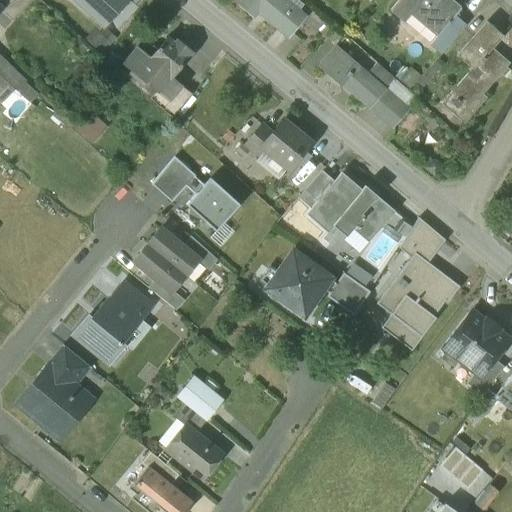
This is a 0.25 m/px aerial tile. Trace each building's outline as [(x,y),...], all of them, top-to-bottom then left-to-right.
[(5,0),(0,6),(0,9),(10,18),(26,0),(5,0)] [(73,0),(102,25),(124,0),(73,0)] [(302,15),(284,0),(240,0),(238,4),(252,15),(255,11),(262,17),(262,16),(285,35),(302,15)] [(450,0),(394,0),(388,8),(402,20),(408,12),(435,35),(447,20),(448,22),(451,18),(449,17),(458,6),(450,0)] [(484,20),(454,53),(469,66),(447,92),(453,97),(452,98),(456,102),(457,101),(465,108),(507,61),(488,45),(500,34),(484,20)] [(165,36),(155,49),(152,46),(144,55),(132,69),(155,88),(157,90),(169,76),(189,51),(175,39),(172,42),(165,36)] [(382,88),(332,46),(316,64),(339,83),(341,81),(349,88),(348,90),(366,106),(373,99),(374,100),(377,96),(376,94),(382,88)] [(135,47),(123,61),(132,69),(144,55),(135,47)] [(22,77),(0,56),(0,75),(13,87),(22,77)] [(13,87),(0,75),(0,90),(5,96),(13,87)] [(189,93),(169,76),(157,90),(155,88),(147,97),(170,117),(189,93)] [(404,108),(382,88),(376,94),(377,96),(374,100),(373,99),(366,106),(389,125),(404,108)] [(108,129),(90,114),(75,132),(93,147),(108,129)] [(306,142),(281,121),(271,133),(261,145),(262,146),(286,166),(306,142)] [(259,124),(244,143),(256,153),(262,146),(261,145),(271,133),(259,124)] [(172,155),(149,182),(169,200),(183,185),(192,175),(193,174),(172,155)] [(319,169),(296,195),(309,207),(332,180),(319,169)] [(309,207),(304,212),(326,230),(331,223),(338,215),(350,226),(365,240),(392,210),(362,184),(359,188),(339,171),(332,180),(309,207)] [(201,183),(192,175),(183,185),(192,193),(201,183)] [(237,203),(207,176),(201,183),(192,193),(184,203),(213,229),(237,203)] [(350,226),(338,215),(331,223),(343,234),(350,226)] [(444,239),(418,217),(398,246),(412,257),(415,252),(427,261),(444,239)] [(179,244),(158,227),(145,242),(183,273),(195,258),(196,258),(179,244)] [(215,258),(188,234),(179,244),(196,258),(195,258),(207,268),(215,258)] [(183,273),(145,242),(132,258),(153,276),(170,289),(183,273)] [(326,276),(291,251),(265,287),(301,312),(320,286),(326,276)] [(458,285),(427,261),(415,252),(412,257),(378,301),(391,311),(405,293),(433,314),(444,300),(446,301),(458,285)] [(327,291),(325,294),(351,313),(367,290),(341,271),(333,282),(327,291)] [(170,289),(153,276),(146,285),(174,308),(182,298),(170,289)] [(326,276),(320,286),(327,291),(333,282),(326,276)] [(121,281),(108,297),(135,319),(148,304),(121,281)] [(435,315),(433,314),(405,293),(391,311),(381,324),(410,347),(435,315)] [(119,338),(135,319),(108,297),(107,296),(90,315),(87,313),(71,332),(105,361),(122,341),(119,338)] [(469,309),(440,346),(472,370),(476,373),(488,358),(490,359),(491,357),(506,337),(495,328),(497,326),(484,317),(482,319),(469,309)] [(87,363),(63,344),(47,362),(72,382),(87,363)] [(476,373),(472,370),(464,381),(480,393),(485,387),(501,365),(491,357),(490,359),(488,358),(476,373)] [(46,361),(14,401),(46,427),(64,405),(76,415),(90,397),(72,382),(47,362),(46,361)] [(511,371),(502,383),(511,390),(511,371)] [(220,398),(191,375),(176,394),(182,399),(181,400),(204,418),(220,398)] [(511,390),(502,383),(493,393),(492,395),(507,407),(510,409),(511,407),(511,390)] [(485,387),(472,404),(479,410),(492,395),(493,393),(485,387)] [(492,395),(479,410),(483,413),(477,422),(488,431),(507,407),(492,395)] [(181,400),(170,413),(182,423),(183,422),(194,430),(204,418),(181,400)] [(194,430),(183,422),(182,423),(172,436),(179,442),(171,453),(200,476),(220,451),(194,430)] [(438,464),(466,487),(480,470),(452,447),(438,464)] [(171,468),(148,449),(139,460),(145,464),(146,463),(164,478),(171,468)] [(164,478),(146,463),(145,464),(127,487),(133,492),(130,496),(149,511),(158,502),(170,511),(183,511),(187,508),(185,507),(191,500),(164,478)] [(459,511),(442,500),(434,511),(459,511)]
